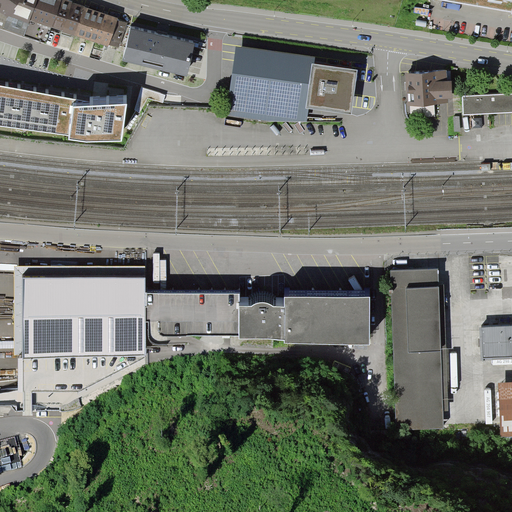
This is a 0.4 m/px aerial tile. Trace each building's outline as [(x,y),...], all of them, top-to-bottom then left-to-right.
[(29,20),(35,0),(0,0),(0,12),(7,18),(8,16),(28,24),(29,20)] [(52,27),(61,0),(35,0),(29,20),(52,28),(52,27)] [(68,0),(61,0),(52,27),(62,31),(72,2),(72,1),(68,0)] [(62,31),(62,32),(74,36),(74,35),(84,7),(72,2),(62,31)] [(96,42),(105,14),(84,7),(74,35),(96,42)] [(96,42),(109,46),(109,45),(119,48),(127,23),(117,20),(118,18),(105,14),(96,42)] [(196,44),(131,28),(123,61),(188,76),(196,44)] [(357,70),(315,64),(316,57),(236,46),(227,115),(266,120),(307,122),(309,108),(351,114),(357,70)] [(446,71),(405,73),(407,106),(448,103),(448,99),(453,99),(451,81),(447,81),(446,71)] [(101,106),(90,106),(90,101),(0,85),(0,125),(69,135),(69,140),(87,142),(122,142),(127,104),(101,106)] [(511,92),(462,95),(463,115),(511,112),(511,92)] [(23,278),(146,277),(146,266),(14,266),(14,355),(23,355),(23,278)] [(444,429),(443,411),(439,284),(438,269),(390,270),(396,430),(444,429)] [(23,355),(23,357),(23,392),(78,392),(146,357),(146,322),(148,322),(148,324),(148,329),(148,334),(149,338),(151,341),(153,343),(156,345),(168,344),(168,337),(239,336),(239,306),(239,294),(146,294),(146,277),(23,278),(23,355)] [(443,284),(439,284),(443,411),(448,411),(443,284)] [(370,344),(370,297),(284,298),(284,307),(274,306),(273,306),(271,305),(269,304),(267,303),(264,302),(262,302),(260,302),(258,303),(257,303),(255,304),(254,305),(252,306),(239,306),(239,336),(239,339),(284,340),(284,343),(370,344)] [(511,325),(479,327),(481,360),(511,358),(511,325)] [(511,436),(511,381),(499,382),(500,437),(511,436)]
